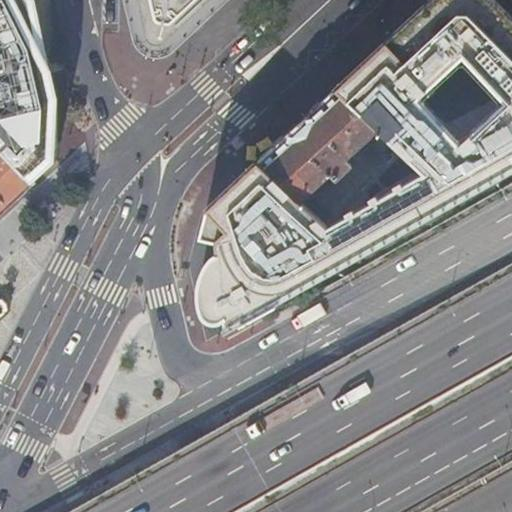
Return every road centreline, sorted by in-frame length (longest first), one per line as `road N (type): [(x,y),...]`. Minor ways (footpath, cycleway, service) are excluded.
road 1 (trunk): [(511,318),(162,511)]
road 2 (trunk): [(511,227),(224,385)]
road 3 (primary): [(0,493),(144,213)]
road 4 (secondary): [(126,148),(0,384)]
road 5 (trunk): [(224,385),(0,502)]
road 6 (secondary): [(144,213),(252,95),(280,45)]
road 7 (trunk): [(323,511),(511,408)]
road 8 (primary): [(224,385),(182,363),(144,213)]
road 9 (secondary): [(280,45),(223,67),(126,148)]
road 10 (primary): [(126,148),(85,59),(73,0)]
